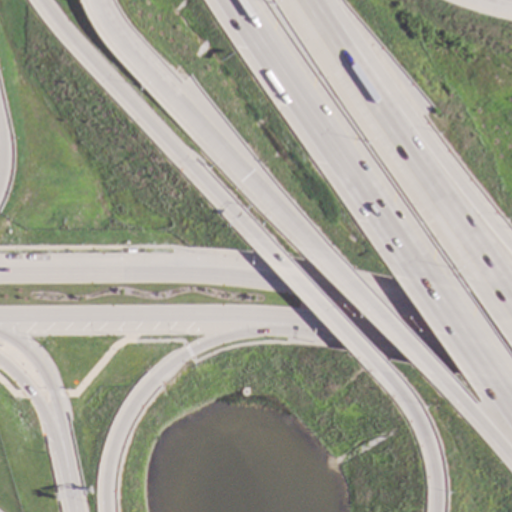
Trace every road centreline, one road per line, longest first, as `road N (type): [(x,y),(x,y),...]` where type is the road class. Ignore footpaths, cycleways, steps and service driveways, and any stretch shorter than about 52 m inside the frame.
road 1 (motorway): [(376,367),(421,434),(435,488),(432,511),(104,487),(124,414),(171,360),(229,336),(318,325)]
road 2 (motorway): [(92,0),(119,46),(323,260)]
road 3 (motorway): [(222,0),(422,281)]
road 4 (motorway): [(39,0),(265,251)]
road 5 (primary): [(0,316),(188,315),(318,325)]
road 6 (motorway): [(500,295),(345,63)]
road 7 (primary): [(277,281),(0,275)]
road 8 (motorway): [(511,249),(345,63)]
road 9 (motorway): [(323,260),(462,405)]
road 10 (primary): [(318,325),(511,363)]
road 11 (motorway): [(265,251),(376,367)]
road 12 (motorway): [(422,281),(506,400)]
road 13 (primary): [(407,305),(277,281)]
road 14 (motorway): [(0,334),(27,352),(47,380),(59,442)]
